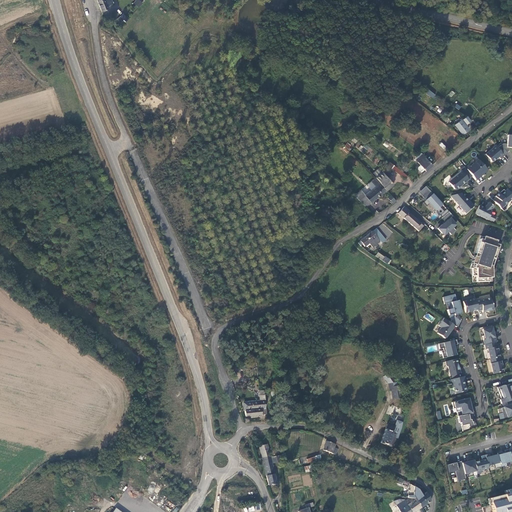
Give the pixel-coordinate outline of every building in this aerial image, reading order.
[(96,0),(101,11),(108,8),(107,5),(112,3),(111,0),(96,0)] [(117,26),(120,23),(123,21),(119,16),(118,15),(112,20),(117,26)] [(425,93),(433,98),(436,94),(428,89),(425,93)] [(463,119),(467,125),(472,122),(468,116),(463,119)] [(456,125),(462,135),(470,129),(466,124),(464,124),(461,120),(456,125)] [(511,136),(507,137),(507,145),(503,145),(501,147),(498,149),(504,157),(507,155),(507,154),(509,152),(510,149),(511,148),(511,136)] [(500,160),(504,157),(498,149),(496,147),(485,155),(491,163),(493,163),(499,158),(500,160)] [(433,166),(423,156),(420,158),(417,162),(421,166),(418,169),(418,170),(421,173),(422,173),(425,171),(427,172),(433,166)] [(467,171),(475,181),(487,172),(478,161),(467,171)] [(390,162),(387,165),(391,168),(405,180),(407,177),(394,166),(390,162)] [(465,183),(468,181),(462,172),(449,184),(454,190),(457,190),(460,188),(461,188),(466,184),(465,183)] [(380,178),(379,179),(381,182),(381,183),(387,191),(394,185),(385,174),(380,178)] [(377,186),(366,195),(372,202),(372,203),(387,191),(381,183),(380,182),(376,178),(372,181),(377,186)] [(428,197),(432,194),(426,187),(422,191),(428,197)] [(425,200),(428,197),(422,191),(419,194),(425,200)] [(508,204),(511,199),(511,196),(507,191),(505,192),(503,191),(495,197),(496,198),(493,201),(504,212),(507,209),(506,208),(507,208),(508,204)] [(461,194),(450,197),(465,214),(474,207),(470,203),(469,204),(461,194)] [(367,206),(369,205),(372,202),(366,195),(361,199),(367,206)] [(435,212),(443,206),(433,195),(426,201),(435,212)] [(490,216),(490,212),(494,208),(489,203),(484,209),(479,207),(475,215),(480,217),(487,221),(488,220),(493,223),(495,218),(490,216)] [(399,215),(419,232),(425,226),(405,208),(399,215)] [(453,217),(449,212),(442,219),(446,223),(443,226),(442,226),(438,230),(442,234),(446,230),(448,233),(451,236),(456,232),(453,228),(456,226),(450,220),(453,217)] [(422,235),(428,228),(425,226),(419,232),(422,235)] [(383,246),(388,243),(377,229),(373,233),(380,242),(381,243),(383,246)] [(373,233),(373,232),(361,242),(365,246),(369,243),(373,248),(380,242),(373,233)] [(500,243),(480,236),(474,257),(477,259),(475,263),(472,262),(470,269),(472,269),(473,283),(489,283),(489,279),(492,279),(492,268),(491,268),(492,267),(494,264),(493,264),(500,243)] [(442,249),(446,253),(450,249),(446,245),(442,249)] [(388,265),(390,260),(385,257),(379,253),(376,257),(382,261),(388,265)] [(462,315),(458,301),(456,302),(455,295),(443,298),(444,305),(446,304),(451,303),(453,309),(448,310),(447,311),(449,316),(450,318),(452,320),(450,323),(454,327),(456,328),(460,322),(455,318),(455,317),(462,315)] [(475,301),(475,299),(463,302),(465,313),(473,312),(474,315),(478,314),(478,312),(475,301)] [(494,311),(493,304),(492,305),(490,299),(480,301),(480,300),(475,301),(478,312),(482,311),(482,312),(485,312),(485,313),(494,311)] [(450,323),(443,318),(438,326),(441,328),(437,333),(444,339),(446,339),(454,327),(450,323)] [(496,343),(494,334),(493,334),(493,333),(494,332),(493,327),(482,330),(484,336),(482,337),(484,345),(495,343),(496,343)] [(453,346),(457,345),(456,341),(438,345),(439,350),(443,349),(444,353),(442,354),(443,359),(457,355),(455,349),(454,349),(453,346)] [(500,358),(498,347),(496,347),(495,343),(484,345),(485,350),(488,349),(490,360),(498,358),(500,358)] [(503,372),(501,362),(499,362),(498,358),(490,360),(493,375),(503,372)] [(461,374),(459,366),(458,366),(456,360),(452,361),(446,362),(447,367),(448,367),(450,376),(451,376),(452,380),(460,378),(459,374),(461,374)] [(452,380),(451,380),(452,384),(453,388),(455,389),(456,394),(467,392),(466,386),(464,385),(463,381),(464,381),(463,377),(460,378),(452,380)] [(390,390),(392,399),(399,398),(396,382),(387,383),(389,390),(390,390)] [(511,400),(511,388),(511,389),(509,385),(505,386),(504,386),(497,388),(501,400),(499,400),(501,405),(506,403),(511,400)] [(244,408),(244,410),(265,409),(265,397),(264,396),(259,396),(259,400),(244,401),(244,402),(243,404),(243,408),(244,408)] [(474,413),(471,405),(470,405),(469,399),(452,403),(453,410),(460,408),(461,412),(457,413),(458,417),(461,416),(474,413)] [(511,400),(506,403),(507,407),(501,409),(504,419),(511,416),(511,400)] [(475,419),(474,413),(461,416),(461,418),(458,419),(459,424),(461,423),(463,432),(469,429),(469,428),(476,426),(475,421),(472,422),(471,420),(475,419)] [(388,425),(381,444),(393,448),(396,439),(398,440),(399,436),(393,433),(395,428),(388,425)] [(336,445),(327,442),(324,450),(337,455),(339,450),(335,448),(336,445)] [(268,444),(260,446),(263,457),(271,455),(268,444)] [(509,450),(504,451),(505,454),(503,454),(502,452),(497,454),(497,455),(500,467),(506,466),(506,463),(511,462),(509,450)] [(277,483),(271,455),(263,457),(269,485),(277,483)] [(489,455),(485,456),(487,465),(487,466),(494,465),(495,470),(501,468),(500,467),(497,455),(490,457),(489,455)] [(487,465),(485,456),(480,457),(482,461),(474,463),(476,472),(477,474),(483,473),(482,470),(487,469),(486,466),(487,465)] [(474,463),(473,459),(467,460),(467,462),(461,464),(464,475),(476,472),(474,463)] [(461,462),(446,466),(448,474),(455,472),(458,482),(466,480),(464,475),(461,464),(461,462)] [(511,511),(511,490),(510,491),(510,490),(505,491),(506,495),(489,499),(492,511),(511,511)] [(421,508),(431,501),(431,500),(427,492),(422,495),(420,491),(413,495),(415,499),(416,500),(421,508)] [(394,501),(396,505),(406,499),(405,498),(403,495),(399,497),(394,501)] [(400,511),(414,511),(421,508),(416,500),(408,504),(406,499),(396,505),(400,511)]
